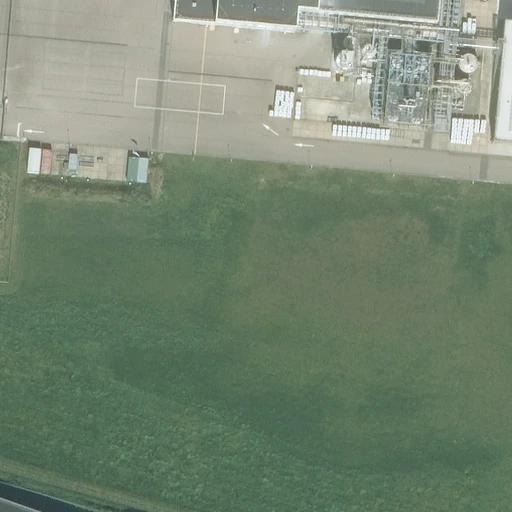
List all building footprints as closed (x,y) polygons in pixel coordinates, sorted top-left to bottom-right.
[(175,0),(174,22),(295,33),(297,14),(436,26),(438,0),(175,0)] [(511,146),(511,23),(503,23),(492,145),(511,146)] [(277,113),(297,114),(298,67),(277,67),(277,113)] [(172,95),(203,96),(204,73),(173,72),(172,95)] [(426,122),(430,93),(409,90),(405,119),(426,122)] [(0,511),(36,511),(0,499),(0,511)]
